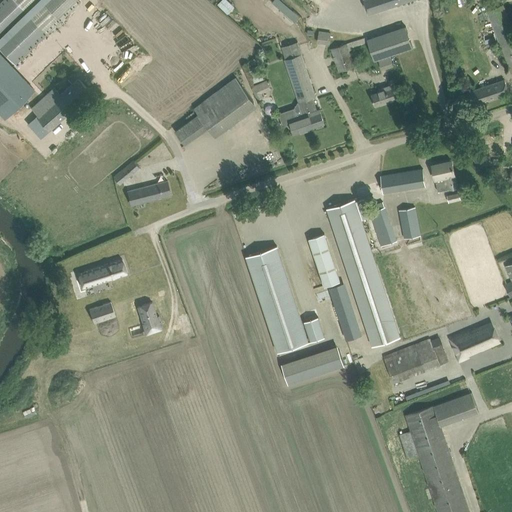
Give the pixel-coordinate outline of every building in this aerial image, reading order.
[(2,0),(0,2),(0,51),(14,66),(81,2),(78,0),(2,0)] [(364,0),(370,14),(411,0),(364,0)] [(487,11),(501,45),(511,40),(511,27),(503,5),(487,11)] [(375,60),(413,47),(406,25),(368,39),(369,43),(372,50),(375,60)] [(357,40),(347,44),(331,49),(339,71),(354,66),(349,50),(367,44),(365,37),(357,40)] [(511,73),(511,72),(511,40),(501,45),(511,73)] [(294,107),(279,113),(283,126),(291,123),(291,124),(294,133),(314,126),(324,123),(319,110),(317,110),(309,113),(305,100),(313,97),(315,96),(301,54),(298,46),(297,42),(282,47),(283,51),(286,59),(284,59),(298,102),(302,115),(297,117),(297,114),(294,107)] [(0,53),(0,112),(5,118),(6,117),(34,90),(0,53)] [(390,56),(377,60),(380,70),(393,67),(390,56)] [(258,65),(248,67),(251,76),(255,75),(255,77),(261,75),(258,65)] [(199,114),(176,131),(185,144),(209,127),(216,136),(257,106),(237,77),(195,109),(199,114)] [(40,138),(48,131),(49,131),(92,93),(78,78),(60,94),(55,88),(30,110),(36,116),(28,124),(40,138)] [(505,79),(465,93),(470,107),(510,93),(505,79)] [(271,90),(267,81),(251,88),(257,101),(264,99),(262,94),(271,90)] [(372,94),(372,96),(376,105),(396,99),(391,85),(378,89),(379,92),(372,94)] [(504,145),(492,146),(492,155),(504,155),(504,145)] [(127,178),(140,168),(134,160),(121,171),(127,178)] [(432,165),(435,175),(435,179),(438,191),(449,188),(450,190),(458,188),(455,175),(452,161),(432,165)] [(426,185),(425,179),(423,169),(381,176),(384,193),(426,185)] [(171,194),(168,180),(128,191),(132,205),(171,194)] [(447,195),(449,202),(461,200),(459,193),(447,195)] [(356,201),(358,200),(358,198),(328,208),(373,345),(400,336),(361,219),(356,201)] [(356,201),(361,219),(372,216),(370,212),(369,206),(366,198),(358,200),(356,201)] [(381,246),(397,241),(383,202),(369,206),(372,216),(381,246)] [(399,209),(404,238),(420,235),(415,206),(399,209)] [(310,238),(326,285),(342,280),(326,233),(310,238)] [(302,322),(277,246),(247,256),(271,330),(276,345),(278,351),(325,336),(318,317),(305,321),(310,337),(307,338),(302,322)] [(83,288),(127,274),(122,259),(78,273),(83,288)] [(111,302),(89,310),(94,324),(107,319),(115,316),(111,302)] [(152,302),(138,306),(146,333),(163,328),(159,315),(157,316),(152,302)] [(493,320),(450,338),(460,363),(471,358),(470,355),(502,342),(493,320)] [(440,337),(381,356),(390,382),(448,362),(440,337)] [(336,346),(278,362),(283,383),(346,366),(341,349),(337,350),(336,346)] [(473,392),(435,405),(441,422),(479,409),(473,392)] [(469,511),(434,405),(406,415),(438,511),(469,511)]
